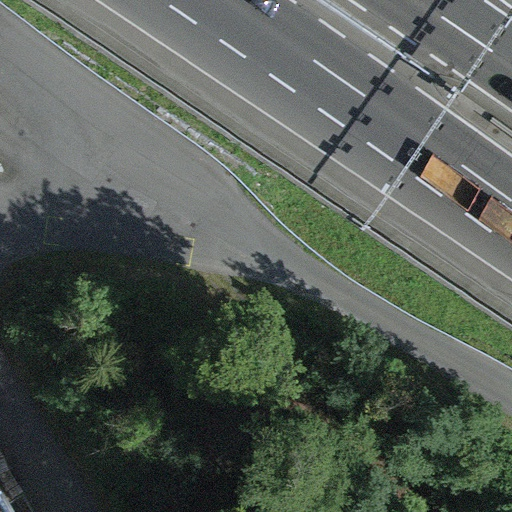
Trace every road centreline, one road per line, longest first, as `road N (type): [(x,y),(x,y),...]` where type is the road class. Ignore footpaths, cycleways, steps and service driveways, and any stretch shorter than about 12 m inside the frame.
road 1 (unclassified): [(511,392),(247,240),(0,41)]
road 2 (motorway): [(230,0),(511,201)]
road 3 (motorway): [(511,71),(408,0)]
